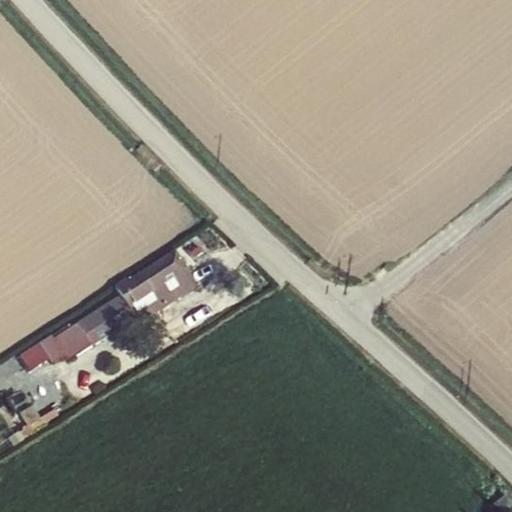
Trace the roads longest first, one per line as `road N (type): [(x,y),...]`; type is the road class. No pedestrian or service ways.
road 1 (unclassified): [(26,0),(152,136),(345,318)]
road 2 (unclassified): [(345,318),(511,468)]
road 3 (unclassified): [(511,185),(345,318)]
